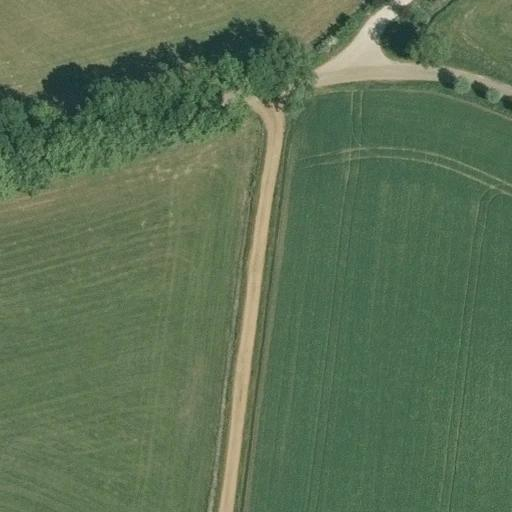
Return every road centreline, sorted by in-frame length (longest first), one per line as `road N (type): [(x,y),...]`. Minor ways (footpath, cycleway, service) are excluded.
road 1 (track): [(264,91),(273,122),(224,511)]
road 2 (unclassified): [(348,69),(0,158)]
road 3 (unclassified): [(511,97),(416,68),(348,69)]
